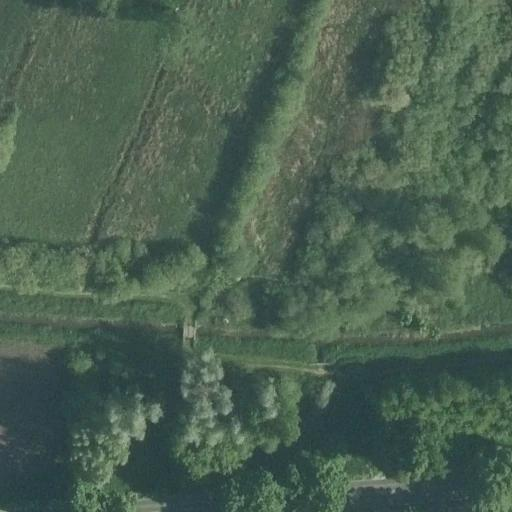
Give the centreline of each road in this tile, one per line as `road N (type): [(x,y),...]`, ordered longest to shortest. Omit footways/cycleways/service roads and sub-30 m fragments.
road 1 (primary): [(511,481),(170,511)]
road 2 (track): [(511,366),(358,386),(197,374),(191,353)]
road 3 (track): [(190,323),(182,305),(159,298),(0,288)]
